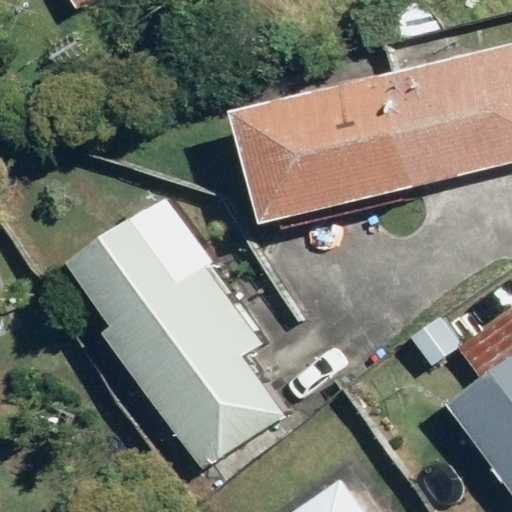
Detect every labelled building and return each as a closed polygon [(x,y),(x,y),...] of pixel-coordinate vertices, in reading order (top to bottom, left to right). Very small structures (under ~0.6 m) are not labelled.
[(106,0),(85,0),(92,10),(106,0)] [(511,49),(264,107),(289,215),(511,162),(511,49)] [(243,289),(183,196),(89,256),(133,325),(121,332),(209,469),(294,414),(253,351),(271,340),(261,323),(238,338),(217,305),(243,289)] [(0,289),(0,336),(16,330),(0,289)] [(511,317),(472,346),(498,382),(466,404),(511,468),(511,317)] [(390,511),(359,467),(295,511),(390,511)]
